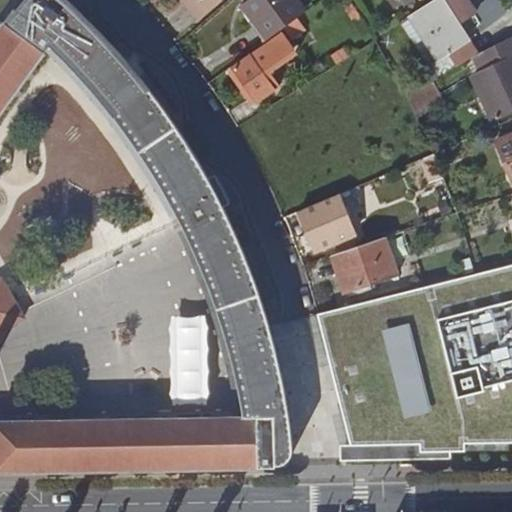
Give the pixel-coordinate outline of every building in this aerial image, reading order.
[(0,472),(274,467),(274,465),(279,465),(284,463),(288,460),(291,457),(293,453),(293,448),(289,421),(285,394),(279,362),(272,333),(263,304),(252,269),(244,251),(234,227),(225,209),(217,193),(212,183),(202,165),(191,148),(176,125),(163,106),(147,85),(129,63),(112,44),(77,9),(66,0),(25,0),(19,11),(16,9),(0,30),(0,117),(50,48),(65,61),(94,92),(118,122),(139,148),(160,182),(179,214),(185,226),(200,258),(213,286),(223,316),(231,341),(240,376),(248,417),(0,422),(0,472)] [(190,9),(201,22),(225,0),(191,0),(195,4),(190,9)] [(286,29),(310,12),(300,0),(252,0),(245,6),(271,40),(286,29)] [(471,0),(442,0),(412,19),(439,63),(435,66),(443,79),(480,59),(461,27),(481,15),(471,0)] [(298,21),(285,31),(292,40),(305,30),(298,21)] [(283,36),(230,73),(243,92),(248,89),(259,104),(279,89),(269,75),(277,69),(274,65),(293,51),(283,36)] [(511,42),(488,55),(495,69),(479,77),(495,113),(511,106),(511,42)] [(399,79),(409,97),(417,92),(408,75),(399,79)] [(417,92),(409,97),(414,107),(427,101),(422,90),(417,92)] [(511,133),(497,140),(511,179),(511,133)] [(339,194),(300,211),(317,252),(357,235),(339,194)] [(385,237),(331,256),(344,292),(397,274),(385,237)] [(511,266),(320,314),(352,449),(341,449),(341,465),(452,462),(452,456),(465,455),(465,451),(511,450),(511,266)] [(0,334),(26,320),(5,282),(0,284),(0,334)]
